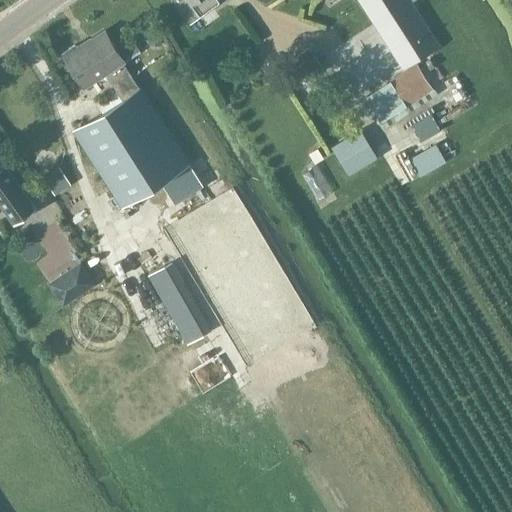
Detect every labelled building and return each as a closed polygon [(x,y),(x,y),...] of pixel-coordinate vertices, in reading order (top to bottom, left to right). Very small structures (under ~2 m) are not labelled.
[(172,0),(190,24),(222,1),(221,0),(172,0)] [(361,0),(407,71),(418,64),(441,49),(409,0),(361,0)] [(63,53),(61,60),(68,70),(72,71),(74,70),(85,87),(107,73),(124,100),(140,89),(123,63),(125,62),(106,31),(91,41),(92,42),(84,48),(83,46),(80,47),(79,46),(75,45),(63,53)] [(299,55),(312,78),(325,70),(311,48),(299,55)] [(418,64),(392,80),(408,105),(434,89),(418,64)] [(374,92),(367,96),(383,122),(389,118),(408,105),(392,80),(374,92)] [(124,100),(75,131),(123,206),(161,182),(190,164),(142,88),(140,89),(124,100)] [(362,128),(332,142),(345,170),(375,156),(362,128)] [(0,156),(0,202),(15,223),(36,208),(0,156)] [(54,192),(72,181),(60,162),(43,173),(54,192)] [(204,185),(190,164),(161,182),(175,204),(204,185)] [(315,165),(301,169),(309,195),(323,191),(315,165)] [(149,275),(188,344),(212,330),(173,261),(149,275)] [(81,263),(51,284),(65,304),(95,283),(81,263)]
